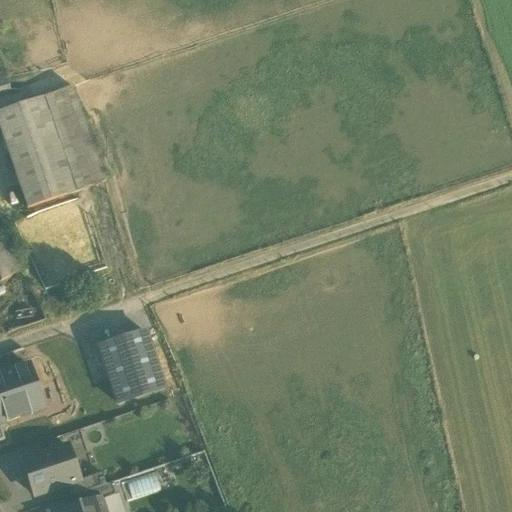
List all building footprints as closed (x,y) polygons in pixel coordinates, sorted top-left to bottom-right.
[(0,130),(2,136),(28,211),(106,184),(73,90),(0,114),(0,130)] [(3,244),(0,245),(0,282),(0,283),(25,272),(11,241),(3,244)] [(99,348),(118,405),(164,390),(145,333),(99,348)] [(29,366),(0,375),(0,424),(43,410),(29,366)] [(67,448),(23,463),(34,497),(67,486),(79,482),(67,448)] [(67,486),(71,497),(77,495),(106,486),(102,474),(79,482),(67,486)] [(77,495),(81,507),(100,500),(100,501),(115,496),(111,484),(106,486),(77,495)] [(123,511),(118,495),(115,496),(100,501),(103,511),(123,511)] [(64,511),(103,511),(100,501),(100,500),(81,507),(64,511)]
